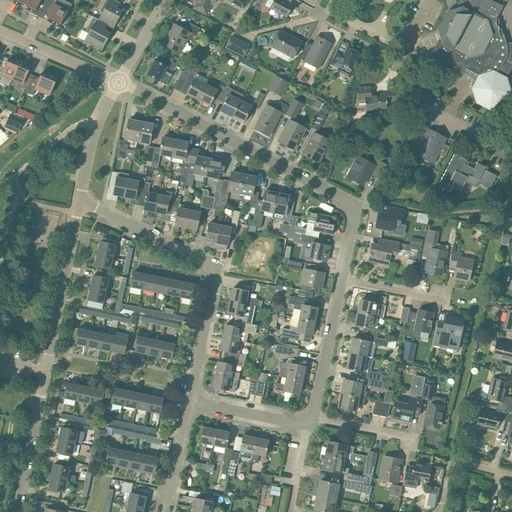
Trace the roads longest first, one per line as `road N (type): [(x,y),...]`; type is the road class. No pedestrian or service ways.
road 1 (residential): [(118,82),(344,198),(355,222),(343,279)]
road 2 (unclassified): [(17,511),(78,202)]
road 3 (residential): [(190,402),(213,273),(78,202)]
road 4 (residential): [(343,279),(317,416)]
road 5 (residential): [(118,82),(0,31)]
road 6 (residential): [(190,402),(310,423)]
